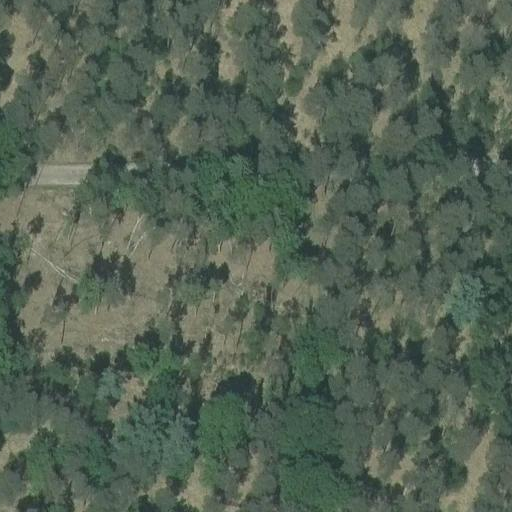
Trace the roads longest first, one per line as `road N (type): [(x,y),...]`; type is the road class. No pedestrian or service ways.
road 1 (track): [(511,168),(388,162),(0,178)]
road 2 (track): [(319,511),(292,166)]
